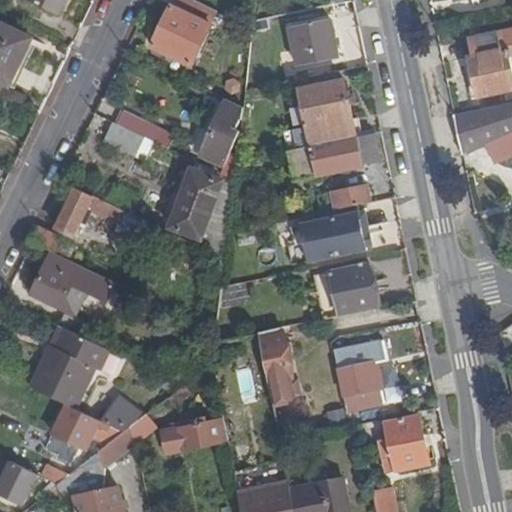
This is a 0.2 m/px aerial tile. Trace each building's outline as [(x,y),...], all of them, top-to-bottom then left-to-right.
[(30,0),(59,14),(65,0),(30,0)] [(212,26),(172,7),(152,48),(193,67),(212,26)] [(330,19),(290,27),(299,68),(339,59),(330,19)] [(32,40),(0,24),(0,81),(9,86),(25,54),(32,40)] [(511,31),(472,40),(475,57),(471,58),(479,99),(511,91),(511,31)] [(475,57),(472,40),(467,41),(471,58),(475,57)] [(286,75),(299,72),(294,49),(280,52),(286,75)] [(31,57),(25,54),(9,86),(15,89),(31,57)] [(322,86),(301,90),(313,146),(358,137),(346,81),(336,83),(336,79),(321,82),(322,86)] [(244,108),(226,100),(222,110),(218,123),(203,158),(233,171),(235,167),(236,156),(231,153),(241,132),(237,130),(241,121),(242,121),(244,108)] [(511,134),(511,105),(455,117),(463,156),(488,145),(511,134)] [(176,136),(125,112),(119,125),(150,140),(170,149),(176,136)] [(142,158),(150,140),(119,125),(113,122),(105,140),(142,158)] [(496,164),(511,156),(511,134),(488,145),(496,164)] [(371,136),(358,138),(364,167),(377,164),(371,136)] [(358,137),(313,146),(313,147),(289,152),(296,182),(320,177),(364,167),(358,138),(358,137)] [(199,171),(192,168),(186,184),(192,186),(176,229),(204,240),(205,238),(214,241),(210,251),(225,258),(229,233),(236,180),(202,164),(199,171)] [(368,186),(333,193),(337,210),(371,203),(368,186)] [(134,215),(77,187),(57,228),(76,237),(83,223),(88,225),(94,211),(128,227),(134,215)] [(360,213),(302,225),(302,226),(310,262),(310,263),(368,251),(368,248),(360,214),(360,213)] [(367,213),(360,214),(368,248),(374,247),(367,213)] [(160,228),(134,215),(128,227),(153,239),(160,228)] [(302,226),(292,228),(295,246),(289,247),(293,265),(310,262),(302,226)] [(77,246),(40,228),(33,242),(53,251),(71,260),(77,246)] [(53,251),(32,294),(76,315),(87,294),(107,303),(117,282),(71,260),(53,251)] [(370,264),(317,275),(326,319),(327,319),(380,308),(370,264)] [(504,348),(511,342),(511,325),(501,333),(504,348)] [(285,328),(260,334),(271,390),(275,410),(291,407),(290,402),(306,398),(303,383),(297,385),(285,328)] [(52,346),(32,388),(67,405),(78,410),(97,369),(102,371),(112,351),(66,329),(57,348),(52,346)] [(384,341),(336,352),(349,411),(386,403),(377,363),(388,360),(384,341)] [(202,343),(192,364),(205,370),(212,365),(214,348),(202,343)] [(171,354),(161,374),(186,386),(192,380),(205,370),(192,364),(171,354)] [(216,380),(212,365),(205,370),(192,380),(201,392),(216,380)] [(161,374),(157,382),(178,392),(186,386),(161,374)] [(78,410),(67,405),(55,430),(53,433),(47,449),(58,454),(56,459),(71,466),(80,447),(88,450),(94,438),(109,445),(126,432),(102,421),(78,410)] [(133,427),(137,444),(158,427),(148,415),(133,427)] [(420,415),(386,423),(389,439),(382,441),(386,460),(385,462),(387,470),(391,470),(392,474),(432,465),(420,415)] [(221,420),(162,431),(166,454),(225,442),(221,420)] [(77,498),(80,511),(124,511),(120,488),(105,491),(107,467),(108,466),(111,470),(118,465),(115,461),(137,444),(133,427),(126,432),(109,445),(59,485),(63,501),(77,498)] [(8,466),(0,462),(0,492),(24,505),(38,475),(10,462),(8,466)] [(351,511),(344,477),(291,488),(296,511),(351,511)] [(296,511),(291,488),(290,483),(239,493),(243,511),(296,511)] [(399,511),(395,489),(374,493),(378,511),(399,511)]
